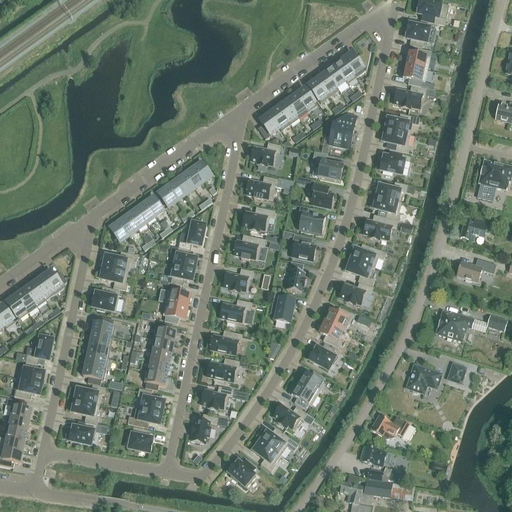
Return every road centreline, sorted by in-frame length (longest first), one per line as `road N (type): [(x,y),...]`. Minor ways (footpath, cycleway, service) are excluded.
road 1 (residential): [(166,473),(199,478),(286,360),(339,241),(376,94),(389,25),(376,15),(245,107)]
road 2 (residential): [(296,511),(401,354),(437,251),(503,0)]
road 3 (residential): [(166,473),(245,107)]
road 4 (residential): [(93,215),(42,453)]
road 5 (residential): [(245,107),(93,215)]
road 6 (residential): [(42,453),(166,473)]
